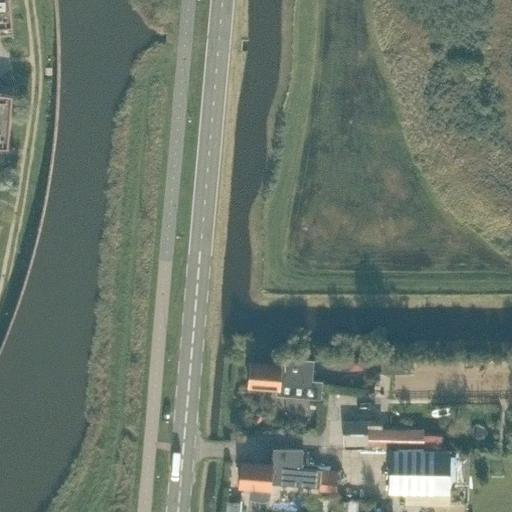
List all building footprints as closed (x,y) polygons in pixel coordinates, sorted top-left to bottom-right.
[(0,0),(0,145),(8,146),(13,93),(0,91),(0,26),(13,24),(10,0),(0,0)] [(379,363),(379,355),(363,355),(363,363),(379,363)] [(313,380),(315,360),(282,358),(281,364),(251,362),(249,385),(278,388),(277,394),(321,398),(322,381),(313,380)] [(413,358),(383,358),(383,372),(413,372),(413,358)] [(368,420),(344,420),(344,432),(344,445),(369,444),(382,444),(401,444),(423,444),(424,428),(383,428),(368,428),(368,420)] [(242,461),(240,485),(251,486),(250,496),(254,498),(266,499),(269,497),(271,488),(271,483),(319,487),(321,468),(302,466),(304,448),(274,448),(273,464),(242,461)] [(451,492),(451,450),(390,449),(390,491),(451,492)] [(319,487),(319,488),(337,490),(339,470),(321,468),(319,487)]
